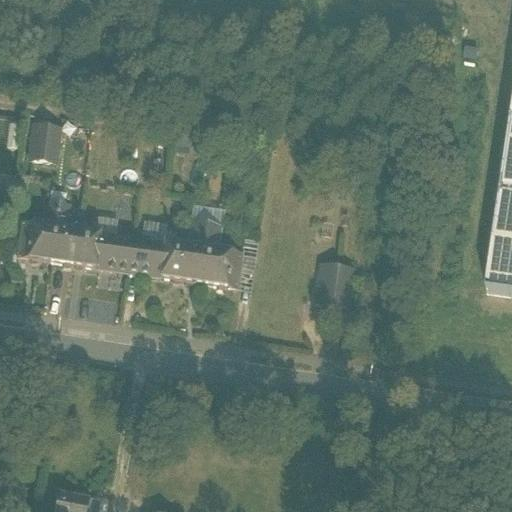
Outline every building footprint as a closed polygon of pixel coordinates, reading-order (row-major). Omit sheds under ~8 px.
[(511,120),(486,296),(511,300),(511,120)] [(6,152),(18,153),(21,129),(9,128),(6,152)] [(30,165),(54,168),(59,135),(34,132),(30,165)] [(48,207),(45,231),(55,232),(65,234),(68,210),(48,207)] [(97,222),(95,238),(119,241),(122,226),(97,222)] [(187,251),(199,252),(202,229),(190,227),(187,251)] [(17,264),(50,269),(55,232),(45,231),(22,228),(17,264)] [(222,232),(202,229),(199,252),(209,254),(219,255),(222,232)] [(50,269),(72,272),(77,235),(65,234),(55,232),(50,269)] [(72,272),(127,279),(132,243),(119,241),(95,238),(77,235),(72,272)] [(187,251),(132,243),(127,279),(182,287),(187,251)] [(199,252),(187,251),(182,287),(204,290),(209,254),(199,252)] [(219,255),(209,254),(204,290),(237,295),(242,258),(219,255)] [(316,307),(332,309),(337,273),(321,271),(316,307)] [(353,275),(337,273),(332,309),(347,311),(353,275)] [(85,511),(87,505),(60,499),(56,511),(85,511)]
